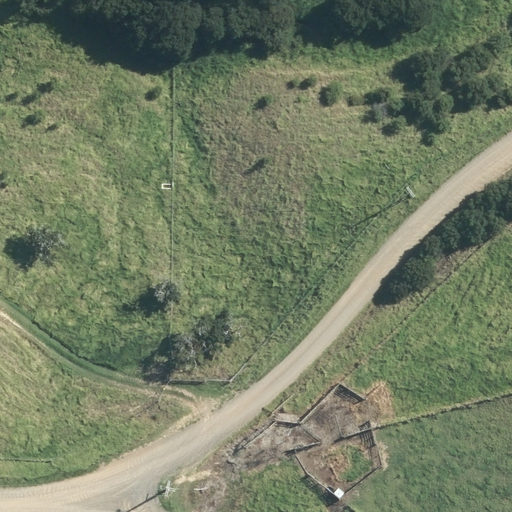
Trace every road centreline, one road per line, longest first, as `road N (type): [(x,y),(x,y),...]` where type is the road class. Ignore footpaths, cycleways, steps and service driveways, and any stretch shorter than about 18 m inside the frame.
road 1 (residential): [(0,498),(95,489),(161,459),(258,397),(398,241),(511,147)]
road 2 (track): [(212,426),(196,399),(80,366),(0,305)]
